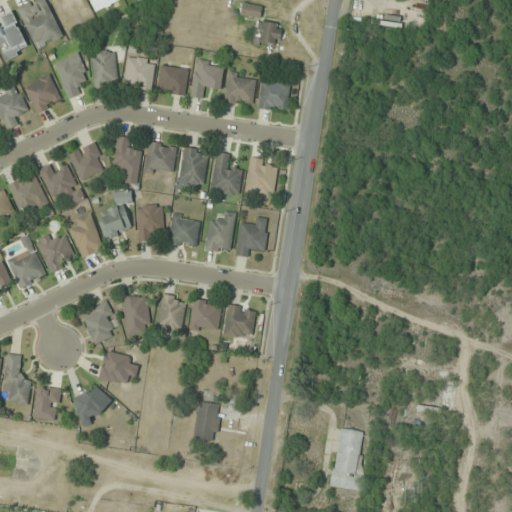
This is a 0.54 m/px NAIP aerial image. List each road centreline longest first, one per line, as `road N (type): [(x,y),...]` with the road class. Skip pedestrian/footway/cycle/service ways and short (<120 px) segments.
road 1 (tertiary): [(259,511),(334,0)]
road 2 (residential): [(0,161),(90,115),(124,109),(314,146)]
road 3 (residential): [(0,325),(109,271),(141,267),(293,293)]
